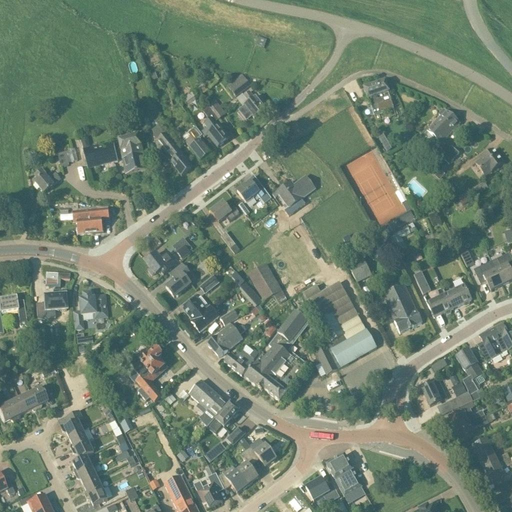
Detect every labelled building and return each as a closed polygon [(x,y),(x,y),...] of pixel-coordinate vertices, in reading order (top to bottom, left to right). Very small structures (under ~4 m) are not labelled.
[(155,73),(148,76),(150,82),(158,79),(155,73)] [(243,76),(228,88),(236,98),(251,86),(243,76)] [(368,101),(369,101),(374,116),(394,109),(388,94),(389,93),(385,82),(364,89),(368,101)] [(192,91),(183,98),(187,104),(196,97),(192,91)] [(244,97),(249,103),(244,107),(254,120),(265,111),(261,106),(262,105),(256,97),(255,98),(250,92),(244,97)] [(214,104),(210,107),(220,120),(223,117),(214,104)] [(209,108),(203,112),(209,120),(204,124),(211,133),(208,135),(218,148),(229,139),(219,127),(219,126),(218,127),(216,123),(219,120),(209,108)] [(460,125),(446,112),(444,111),(440,115),(442,117),(429,130),(421,139),(449,165),(459,155),(445,141),(460,125)] [(196,128),(181,139),(190,149),(189,149),(190,150),(201,163),(211,155),(198,140),(203,136),(196,128)] [(165,135),(162,130),(154,136),(157,141),(157,142),(173,162),(171,164),(172,166),(175,170),(181,177),(192,169),(187,163),(189,162),(166,134),(165,135)] [(386,133),(378,137),(387,152),(395,147),(386,133)] [(118,141),(119,145),(122,160),(143,155),(139,136),(118,141)] [(119,145),(118,141),(83,151),(88,171),(118,163),(115,146),(119,145)] [(493,151),(490,153),(475,164),(485,177),(503,164),(493,151)] [(58,155),(61,168),(69,165),(66,153),(58,155)] [(143,155),(122,160),(126,176),(147,171),(143,155)] [(39,180),(35,184),(44,195),(50,189),(53,187),(54,186),(61,180),(56,174),(49,180),(45,176),(46,175),(42,170),(35,176),(39,180)] [(440,171),(435,177),(439,181),(445,175),(440,171)] [(273,196),(275,199),(279,197),(289,210),(290,209),(294,214),(305,205),(302,200),(315,190),(306,178),(294,186),(291,183),(273,196)] [(245,186),(237,192),(246,204),(257,195),(264,205),(271,200),(261,186),(256,190),(251,183),(246,187),(245,186)] [(485,183),(471,191),(474,197),(488,189),(485,183)] [(219,224),(226,219),(229,223),(240,215),(235,208),(230,212),(223,203),(210,213),(219,224)] [(78,236),(92,234),(93,236),(104,235),(103,233),(102,222),(110,221),(108,209),(73,213),(74,225),(77,225),(78,236)] [(410,212),(393,221),(398,229),(415,220),(410,212)] [(406,226),(389,235),(397,253),(406,249),(402,239),(411,235),(406,226)] [(226,233),(221,237),(234,254),(239,251),(226,233)] [(448,235),(443,237),(447,244),(452,242),(448,235)] [(349,236),(342,240),(345,244),(351,241),(349,236)] [(392,246),(386,249),(388,255),(395,253),(392,246)] [(185,248),(177,254),(181,259),(189,252),(185,248)] [(156,255),(148,261),(146,263),(151,269),(148,271),(152,277),(155,275),(156,276),(160,272),(163,275),(178,264),(169,253),(160,261),(156,255)] [(468,253),(461,257),(467,269),(474,266),(468,253)] [(511,259),(509,254),(491,263),(503,287),(511,282),(511,259)] [(361,257),(347,264),(357,283),(371,275),(361,257)] [(221,261),(217,264),(221,270),(225,266),(221,261)] [(480,286),(486,283),(491,293),(503,287),(491,263),(473,271),(480,286)] [(174,298),(190,285),(187,280),(191,276),(183,265),(173,273),(178,279),(166,288),(174,298)] [(267,265),(248,276),(264,303),(274,297),(279,305),(287,300),(282,292),(267,265)] [(59,280),(70,281),(70,274),(44,273),(44,286),(58,287),(59,280)] [(421,273),(414,277),(423,296),(430,292),(421,273)] [(289,281),(286,275),(278,280),(282,285),(289,281)] [(200,289),(205,296),(219,285),(214,278),(200,289)] [(377,349),(367,331),(366,331),(339,283),(321,293),(317,287),(303,295),(318,324),(330,345),(333,350),(331,351),(341,370),(377,349)] [(246,284),(240,290),(244,295),(251,290),(246,284)] [(464,286),(445,295),(453,310),(472,301),(464,286)] [(405,287),(383,297),(400,335),(422,325),(405,287)] [(90,300),(90,295),(82,296),(82,301),(79,301),(80,313),(73,314),(76,332),(83,331),(81,318),(94,316),(94,320),(106,319),(104,298),(93,300),(90,300)] [(445,295),(427,304),(434,319),(453,310),(445,295)] [(43,298),(44,305),(36,305),(37,321),(54,319),(54,312),(65,311),(64,296),(43,298)] [(23,301),(17,302),(16,298),(0,300),(0,335),(4,335),(1,315),(17,312),(20,327),(27,327),(26,321),(23,301)] [(201,298),(196,300),(183,310),(193,322),(210,308),(209,308),(201,298)] [(305,304),(300,307),(305,313),(310,310),(305,304)] [(191,323),(200,334),(218,319),(210,308),(193,322),(191,323)] [(238,319),(233,311),(220,320),(225,328),(238,319)] [(251,371),(244,379),(262,393),(264,391),(280,403),(286,396),(306,370),(287,355),(296,342),(293,339),(307,321),(296,312),(278,335),(269,346),(272,348),(266,356),(263,354),(250,370),(251,371)] [(511,330),(507,333),(503,325),(495,329),(502,342),(503,342),(509,352),(511,350),(511,330)] [(232,326),(208,344),(219,359),(243,341),(240,336),(246,331),(242,326),(236,331),(232,326)] [(502,342),(495,329),(480,337),(483,344),(478,347),(487,364),(509,352),(503,342),(502,342)] [(84,336),(76,337),(78,346),(85,345),(84,336)] [(134,372),(140,379),(135,383),(141,390),(138,393),(146,403),(150,400),(154,405),(162,398),(150,384),(166,371),(161,366),(164,363),(160,360),(161,359),(161,358),(162,357),(158,352),(157,353),(155,351),(155,352),(151,348),(138,358),(142,363),(140,365),(141,366),(134,372)] [(326,348),(316,353),(315,354),(327,377),(338,371),(326,348)] [(231,355),(224,363),(242,377),(249,368),(254,361),(241,350),(235,358),(231,355)] [(465,372),(465,371),(469,377),(463,380),(468,392),(468,393),(472,402),(473,401),(480,398),(477,392),(479,390),(480,386),(476,379),(482,375),(476,365),(477,364),(469,351),(456,358),(465,372)] [(442,359),(429,366),(433,374),(446,367),(442,359)] [(52,366),(46,369),(49,375),(55,372),(52,366)] [(450,388),(459,384),(454,374),(445,379),(450,388)] [(220,398),(202,382),(189,396),(208,413),(220,398)] [(438,382),(433,385),(433,384),(421,389),(430,408),(447,400),(438,382)] [(470,402),(472,402),(468,393),(467,393),(462,383),(451,388),(456,398),(448,402),(452,411),(458,408),(458,410),(471,404),(470,402)] [(45,387),(30,394),(38,411),(41,409),(41,407),(41,406),(48,403),(45,398),(50,396),(45,387)] [(30,394),(19,399),(26,414),(32,411),(32,412),(35,412),(38,411),(30,394)] [(171,395),(165,400),(169,404),(174,399),(171,395)] [(203,418),(200,420),(203,424),(207,428),(212,422),(214,423),(216,420),(217,421),(229,407),(220,398),(208,413),(203,418)] [(19,399),(8,405),(16,421),(19,420),(20,418),(19,417),(26,414),(19,399)] [(449,419),(455,431),(470,424),(478,420),(476,415),(473,416),(470,410),(473,409),(471,404),(458,410),(460,414),(449,419)] [(8,405),(0,408),(0,415),(4,424),(10,421),(11,422),(13,423),(16,421),(8,405)] [(212,422),(207,428),(208,428),(207,428),(217,436),(224,428),(224,429),(225,428),(226,427),(228,427),(230,424),(230,422),(231,421),(232,420),(232,419),(233,419),(235,418),(238,416),(237,414),(238,413),(239,412),(231,405),(229,407),(217,421),(216,420),(214,423),(212,422)] [(104,413),(108,421),(114,419),(109,410),(104,413)] [(66,433),(69,440),(84,433),(79,422),(83,420),(79,412),(68,417),(65,419),(69,426),(61,430),(62,433),(65,433),(66,433)] [(478,420),(470,424),(455,431),(460,443),(473,438),(472,437),(475,436),(472,430),(478,428),(483,427),(488,425),(485,417),(483,418),(478,420)] [(125,432),(130,430),(126,421),(120,423),(125,432)] [(239,428),(227,440),(233,447),(245,435),(239,428)] [(84,433),(69,440),(72,446),(71,446),(70,448),(72,452),(89,444),(94,441),(89,430),(84,433)] [(174,435),(167,439),(171,446),(177,443),(178,443),(174,435)] [(251,448),(246,452),(254,464),(259,460),(265,468),(276,460),(266,446),(265,446),(260,440),(250,448),(251,448)] [(473,448),(478,460),(493,453),(487,441),(473,448)] [(245,442),(240,446),(245,452),(246,452),(251,448),(250,448),(245,442)] [(495,445),(497,450),(504,448),(501,442),(495,445)] [(89,444),(72,452),(73,455),(75,455),(76,455),(79,461),(87,458),(88,458),(94,455),(89,444)] [(183,451),(176,457),(182,463),(188,457),(183,451)] [(127,452),(117,457),(120,462),(129,458),(127,452)] [(247,465),(237,473),(247,487),(258,479),(250,468),(254,464),(246,452),(245,452),(240,456),(247,465)] [(493,453),(478,460),(484,472),(499,465),(493,453)] [(501,457),(504,463),(510,460),(507,454),(501,457)] [(345,456),(327,467),(335,482),(336,482),(345,498),(362,488),(354,472),(345,456)] [(79,461),(73,464),(73,465),(76,470),(76,471),(75,471),(74,473),(74,474),(75,477),(93,468),(88,458),(87,458),(79,461)] [(499,465),(484,472),(490,484),(504,477),(499,465)] [(210,466),(205,469),(209,477),(214,475),(210,466)] [(218,478),(219,480),(224,491),(225,491),(231,486),(237,494),(247,487),(237,473),(233,467),(223,475),(223,474),(218,478)] [(93,468),(75,477),(77,480),(79,480),(80,480),(83,486),(98,479),(93,468)] [(224,491),(219,480),(218,478),(216,475),(208,479),(211,486),(204,490),(200,483),(194,486),(202,502),(205,501),(209,510),(223,503),(218,494),(224,491)] [(0,494),(6,491),(9,497),(15,494),(9,483),(4,486),(0,477),(0,494)] [(198,511),(181,478),(165,486),(177,511),(198,511)] [(98,479),(83,486),(86,493),(85,493),(84,495),(86,498),(103,490),(98,479)] [(160,488),(156,480),(149,484),(153,491),(160,488)] [(314,503),(323,498),(327,504),(339,498),(332,485),(327,489),(322,480),(306,489),(314,503)] [(103,490),(86,498),(87,501),(89,502),(90,501),(94,508),(108,501),(103,490)] [(511,511),(511,490),(494,499),(499,511),(511,511)] [(27,506),(30,511),(42,511),(49,509),(48,507),(50,506),(47,499),(45,500),(44,497),(32,503),(29,498),(19,503),(21,509),(27,506)] [(300,511),(308,504),(302,498),(294,505),(300,511)]
